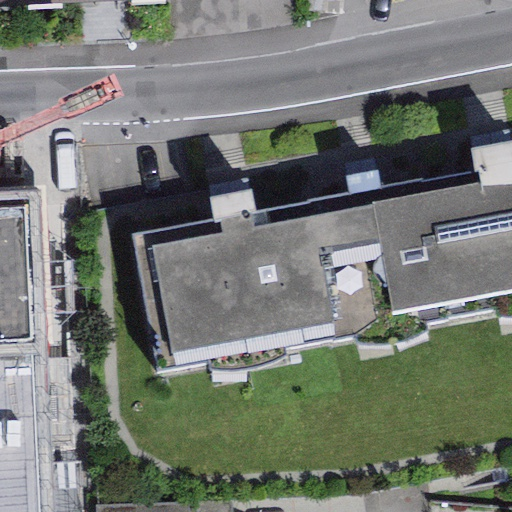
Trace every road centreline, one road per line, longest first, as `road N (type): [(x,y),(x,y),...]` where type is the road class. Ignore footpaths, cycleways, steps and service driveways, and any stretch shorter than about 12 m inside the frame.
road 1 (residential): [(346,67),(250,83),(0,94)]
road 2 (residential): [(511,34),(346,67)]
